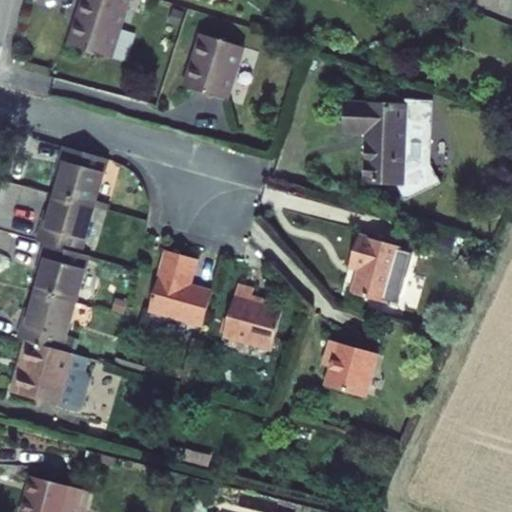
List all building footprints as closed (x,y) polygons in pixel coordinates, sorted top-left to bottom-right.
[(133,0),(87,0),(73,45),(115,59),(133,0)] [(247,48),(203,33),(185,85),(230,99),(247,48)] [(410,112),(355,107),(353,136),(371,138),(366,187),(402,190),(409,207),(446,192),(442,182),(435,184),(431,175),(436,115),(422,113),(423,105),(411,104),(410,112)] [(125,165),(80,152),(74,174),(79,175),(72,198),(112,210),(125,165)] [(112,210),(72,198),(64,227),(58,225),(52,244),(58,247),(97,259),(112,210)] [(411,253),(362,238),(355,264),(366,267),(357,299),(394,310),(395,307),(406,310),(421,259),(410,256),(411,253)] [(97,259),(58,247),(51,270),(60,272),(54,294),(90,306),(104,261),(97,259)] [(146,312),(204,330),(214,295),(190,287),(198,261),(164,251),(146,312)] [(239,287),(224,338),(272,352),(284,314),(252,304),(256,291),(239,287)] [(76,354),(90,306),(54,294),(45,324),(36,321),(30,340),(76,354)] [(76,354),(30,340),(28,340),(13,394),(92,417),(103,379),(89,374),(93,359),(76,354)] [(381,353),(335,340),(330,356),(339,359),(331,387),(368,398),(381,353)] [(86,511),(91,494),(33,480),(24,511),(70,511),(71,509),(85,511),(86,511)]
